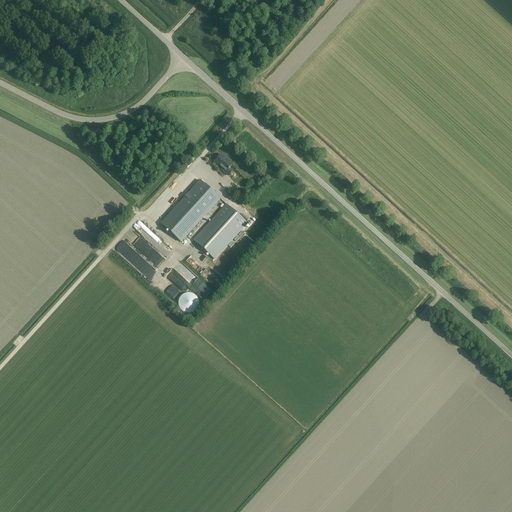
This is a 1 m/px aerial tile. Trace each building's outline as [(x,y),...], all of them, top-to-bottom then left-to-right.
[(229,161),(228,161),(221,154),(214,162),(221,168),(221,169),(228,176),(233,171),(229,168),(232,164),(229,161)] [(161,224),(180,242),(220,199),(200,181),(161,224)] [(194,241),(207,253),(214,260),(247,223),(227,204),(194,241)] [(159,213),(161,215),(158,217),(160,219),(168,211),(164,208),(159,213)] [(157,265),(164,258),(144,240),(137,248),(157,265)] [(157,248),(167,257),(172,252),(161,243),(157,248)] [(157,272),(132,249),(127,254),(119,247),(117,249),(147,276),(154,281),(156,278),(153,275),(155,273),(156,274),(157,272)] [(195,259),(190,264),(199,272),(203,267),(195,259)] [(199,304),(199,303),(199,302),(199,301),(198,301),(198,300),(198,299),(197,298),(197,297),(196,297),(196,296),(195,295),(194,295),(193,294),(192,293),(191,293),(190,293),(189,293),(188,293),(187,293),(186,293),(185,293),(184,294),(183,294),(182,295),(181,295),(181,296),(180,297),(179,298),(179,299),(178,300),(178,301),(178,302),(178,303),(178,304),(178,305),(178,306),(178,307),(179,308),(179,309),(180,309),(180,310),(181,311),(182,312),(183,312),(184,313),(185,313),(186,314),(187,314),(188,314),(189,314),(190,314),(191,313),(192,313),(193,313),(193,312),(194,312),(195,311),(196,311),(196,310),(197,309),(198,308),(198,307),(198,306),(199,305),(199,304)]
